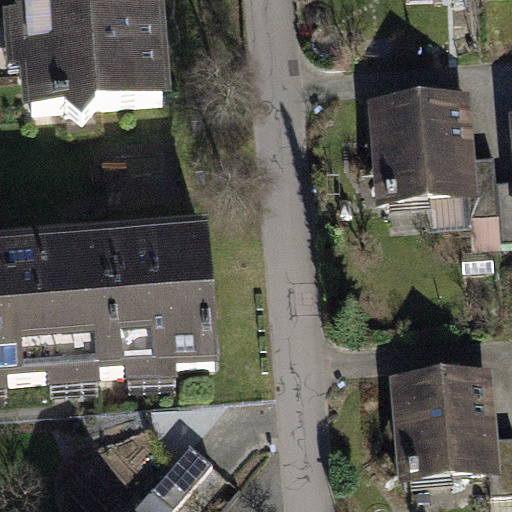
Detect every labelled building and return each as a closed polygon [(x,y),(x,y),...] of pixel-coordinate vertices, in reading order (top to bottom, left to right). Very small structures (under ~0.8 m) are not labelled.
[(22,0),(32,116),(62,114),(82,132),(98,111),(162,106),(154,10),(140,12),(138,0),(22,0)] [(463,98),(360,107),(369,217),(472,208),(463,98)] [(511,121),(501,122),(509,229),(511,229),(511,121)] [(34,254),(0,257),(0,387),(214,370),(204,241),(108,249),(109,263),(36,269),(35,261),(34,254)] [(486,383),(378,391),(387,499),(494,491),(486,383)]
